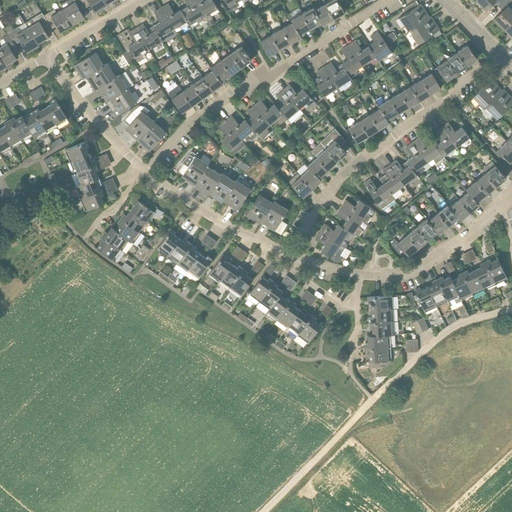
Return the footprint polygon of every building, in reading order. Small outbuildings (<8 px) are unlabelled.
[(63,9),(72,25),(84,18),(78,8),(84,5),(80,0),(69,0),(67,2),(67,1),(60,5),(63,9)] [(107,5),(107,4),(104,0),(80,0),(84,5),(89,2),(95,12),(107,5)] [(201,25),(207,22),(193,0),(184,0),(188,6),(181,10),(188,21),(192,29),(194,28),(192,24),(198,21),(200,25),(201,25)] [(208,14),(218,9),(212,0),(207,0),(205,1),(203,0),(193,0),(207,22),(211,20),(208,14)] [(333,18),(345,12),(337,0),(331,0),(325,4),(333,18)] [(406,11),(420,3),(417,0),(416,0),(404,8),(406,11)] [(494,2),(499,6),(504,0),(475,0),(486,10),(494,2)] [(505,29),(511,21),(511,10),(509,7),(511,4),(511,0),(504,0),(499,6),(503,10),(494,19),(504,29),(505,29)] [(174,29),(188,21),(181,10),(175,14),(169,4),(162,8),(174,29)] [(323,24),(333,18),(325,4),(315,10),(323,24)] [(410,31),(427,18),(422,11),(424,10),(420,4),(399,18),(408,32),(410,31)] [(323,24),(315,10),(313,7),(302,13),(310,28),(321,22),(322,25),(323,24)] [(176,31),(174,29),(162,8),(154,13),(160,23),(153,27),(156,31),(163,42),(167,42),(169,41),(171,40),(173,39),(175,37),(176,36),(176,35),(176,34),(176,33),(176,31)] [(25,24),(37,44),(49,37),(43,28),(49,24),(44,16),(42,13),(27,23),(21,13),(23,10),(21,9),(19,13),(25,23),(25,24)] [(73,25),(72,25),(63,9),(57,13),(55,9),(44,16),(49,24),(49,25),(54,22),(60,32),(73,25)] [(300,34),(310,28),(302,13),(291,20),(292,22),(300,37),(302,36),(300,34)] [(410,31),(418,44),(438,31),(433,23),(434,22),(430,16),(427,18),(410,31)] [(290,43),(300,37),(292,22),(282,28),(290,43)] [(38,45),(37,44),(25,24),(14,30),(11,24),(4,28),(8,35),(14,45),(20,42),(26,52),(38,45)] [(163,42),(156,31),(150,34),(144,24),(136,29),(149,50),(163,42)] [(279,49),(290,43),(282,28),(271,34),(279,49)] [(143,53),(149,50),(136,29),(129,33),(135,43),(130,46),(128,43),(123,46),(127,53),(131,51),(137,63),(146,57),(143,53)] [(182,35),(188,47),(195,43),(189,32),(182,35)] [(378,61),(392,52),(378,32),(371,36),(375,42),(369,46),(375,57),(378,61)] [(268,55),(279,49),(271,34),(260,41),(268,55)] [(0,47),(0,61),(4,68),(5,67),(4,66),(16,59),(12,53),(17,50),(14,45),(8,35),(3,38),(6,44),(0,47)] [(362,66),(375,57),(369,46),(362,51),(356,41),(349,45),(362,66)] [(357,69),(362,66),(349,45),(341,50),(348,60),(341,64),(344,68),(351,78),(359,73),(357,69)] [(457,52),(467,66),(477,58),(467,45),(457,52)] [(231,53),(241,67),(251,59),(242,46),(231,53)] [(243,48),(251,59),(254,58),(246,46),(243,48)] [(83,80),(88,77),(104,66),(95,52),(76,65),(74,67),(76,65),(81,73),(79,74),(83,80)] [(457,73),(467,66),(457,52),(447,59),(457,73)] [(231,74),(241,67),(231,53),(221,60),(231,74)] [(156,62),(160,68),(173,60),(171,56),(164,60),(163,58),(156,62)] [(446,81),(457,73),(447,59),(440,64),(437,61),(431,65),(436,72),(439,70),(446,81)] [(177,60),(168,66),(172,73),(181,67),(177,60)] [(221,81),(231,74),(221,60),(211,67),(221,81)] [(352,78),(351,78),(344,68),(338,72),(331,62),(324,67),(338,87),(352,78)] [(95,91),(100,88),(116,77),(108,63),(104,66),(88,77),(93,84),(91,85),(95,91)] [(223,83),(221,81),(211,67),(210,68),(212,70),(203,77),(212,91),(223,83)] [(341,91),(338,87),(324,67),(317,72),(324,81),(317,86),(324,96),(332,91),(335,95),(341,91)] [(140,74),(143,79),(150,75),(147,70),(140,74)] [(421,79),(430,94),(440,87),(432,73),(421,79)] [(107,102),(109,101),(128,89),(119,75),(116,77),(100,88),(105,95),(103,97),(107,102)] [(202,98),(212,91),(203,77),(192,84),(202,98)] [(419,100),(430,94),(421,79),(410,86),(419,100)] [(485,109),(486,108),(500,93),(494,86),(496,85),(491,79),(473,97),(485,109)] [(192,105),(202,98),(192,84),(182,91),(192,105)] [(311,99),(311,98),(303,88),(297,94),(290,85),(284,90),(299,108),(303,105),(308,110),(315,103),(311,99)] [(42,86),(30,92),(35,100),(46,94),(42,86)] [(408,107),(419,100),(410,86),(399,93),(408,107)] [(128,89),(109,101),(114,109),(112,110),(116,116),(137,102),(128,89)] [(287,119),(299,108),(284,90),(277,96),(285,105),(279,109),(286,119),(287,119)] [(486,108),(497,119),(511,104),(511,102),(507,96),(508,95),(503,90),(500,93),(486,108)] [(181,112),(192,105),(182,91),(172,99),(181,112)] [(16,93),(6,98),(11,107),(21,101),(16,93)] [(398,113),(408,107),(399,93),(389,99),(398,113)] [(57,126),(68,119),(55,98),(50,101),(52,103),(45,107),(57,126)] [(388,120),(398,113),(389,99),(379,105),(388,120)] [(280,124),(286,119),(279,109),(274,104),(269,109),(261,100),(254,106),(271,124),(280,124)] [(389,122),(388,120),(379,105),(378,106),(379,108),(369,114),(378,129),(389,122)] [(137,141),(139,139),(154,122),(146,115),(149,111),(145,107),(140,106),(133,111),(124,121),(129,125),(125,130),(127,129),(133,135),(132,136),(137,141)] [(245,120),(253,130),(264,142),(266,141),(264,139),(271,133),(266,128),(271,124),(254,106),(248,111),(251,115),(245,120)] [(46,132),(57,126),(45,107),(40,111),(38,108),(33,111),(46,132)] [(49,137),(46,132),(33,111),(29,114),(30,116),(25,120),(22,116),(21,116),(32,135),(35,139),(45,139),(49,137)] [(367,135),(378,129),(369,114),(361,119),(359,116),(357,118),(359,121),(367,135)] [(22,142),(32,135),(21,116),(16,120),(14,117),(9,120),(22,142)] [(243,139),(253,130),(245,120),(240,125),(232,116),(226,121),(243,139)] [(0,130),(11,148),(22,142),(9,120),(5,123),(6,125),(0,129),(0,130)] [(230,151),(243,139),(226,121),(219,127),(227,136),(221,141),(230,151)] [(356,142),(367,135),(359,121),(348,128),(356,142)] [(154,122),(139,139),(145,145),(144,147),(149,151),(166,133),(154,122)] [(471,140),(469,138),(462,127),(455,132),(448,122),(442,127),(457,147),(461,144),(463,146),(465,147),(471,143),(471,140)] [(443,156),(457,147),(442,127),(435,132),(442,142),(436,146),(440,152),(443,156)] [(73,138),(78,136),(73,128),(69,131),(73,138)] [(346,152),(340,146),(345,141),(334,129),(319,143),(337,161),(346,152)] [(0,153),(0,154),(11,148),(0,130),(0,153)] [(443,156),(440,152),(436,146),(433,142),(427,147),(420,137),(413,142),(427,162),(432,159),(435,163),(443,156)] [(53,143),(55,148),(63,143),(60,139),(53,143)] [(509,162),(511,159),(511,147),(506,141),(497,150),(509,162)] [(70,163),(89,155),(86,148),(89,147),(86,142),(65,151),(70,163)] [(414,171),(427,162),(413,142),(406,147),(413,157),(406,161),(409,165),(414,171)] [(328,169),(337,161),(319,143),(311,150),(317,157),(328,169)] [(31,157),(33,161),(41,156),(39,152),(31,157)] [(103,167),(112,164),(108,153),(99,156),(103,167)] [(75,175),(96,165),(94,160),(91,161),(89,155),(70,163),(75,175)] [(44,161),(46,165),(54,160),(52,156),(44,161)] [(190,182),(195,186),(208,166),(209,165),(195,156),(182,177),(183,176),(191,180),(190,182)] [(26,165),(33,161),(31,157),(23,161),(26,165)] [(319,177),(328,169),(317,157),(307,165),(309,168),(319,177)] [(390,165),(404,185),(417,175),(414,171),(409,165),(403,170),(396,160),(390,165)] [(79,185),(94,180),(99,178),(96,171),(98,170),(96,165),(75,175),(79,185)] [(399,188),(404,185),(390,165),(383,170),(390,180),(384,184),(395,200),(403,194),(399,188)] [(486,173),(496,186),(506,178),(495,165),(486,173)] [(208,196),(210,193),(221,174),(208,166),(195,186),(194,187),(194,188),(196,186),(203,191),(202,193),(208,196)] [(300,176),(312,188),(321,179),(319,177),(309,168),(300,176)] [(222,203),(225,200),(236,182),(222,173),(221,174),(210,193),(218,198),(216,200),(222,203)] [(312,188),(300,176),(298,173),(288,182),(291,184),(303,197),(312,188)] [(487,194),(496,186),(486,173),(476,181),(487,194)] [(105,181),(109,193),(118,189),(114,177),(105,181)] [(382,209),(395,200),(384,184),(377,188),(371,179),(363,184),(378,204),(378,203),(382,209)] [(80,199),(102,190),(99,185),(97,186),(94,180),(79,185),(75,187),(76,189),(76,196),(79,196),(80,199)] [(236,182),(225,200),(232,205),(231,207),(237,211),(251,189),(237,180),(236,182)] [(477,202),(487,194),(476,181),(466,189),(468,192),(477,202)] [(56,192),(60,190),(57,182),(52,183),(56,192)] [(80,199),(85,211),(104,203),(101,197),(104,195),(102,190),(80,199)] [(458,199),(469,212),(479,204),(477,202),(468,192),(458,199)] [(260,224),(262,221),(273,202),(259,194),(247,214),(255,219),(254,221),(260,224)] [(148,223),(155,213),(135,198),(132,203),(134,205),(130,210),(148,223)] [(459,221),(469,212),(458,199),(449,207),(457,218),(459,221)] [(341,207),(362,221),(367,224),(372,217),(367,214),(371,207),(359,200),(355,206),(345,200),(341,207)] [(273,202),(262,221),(270,226),(269,228),(275,231),(288,210),(273,201),(273,202)] [(448,226),(457,218),(449,207),(447,205),(437,213),(448,226)] [(342,227),(354,237),(355,235),(358,237),(363,230),(358,227),(362,221),(341,207),(336,214),(346,221),(342,227)] [(140,233),(148,223),(130,210),(126,216),(124,214),(120,219),(140,233)] [(438,234),(448,226),(437,213),(428,221),(436,232),(438,234)] [(133,244),(140,233),(120,219),(117,223),(119,225),(116,230),(129,241),(133,244)] [(427,240),(436,232),(428,221),(426,219),(416,227),(427,240)] [(161,228),(165,231),(170,223),(166,221),(161,228)] [(352,241),(354,237),(342,227),(338,224),(334,231),(324,224),(319,231),(345,248),(347,245),(347,242),(352,241)] [(122,251),(129,241),(116,230),(112,227),(107,233),(105,232),(101,237),(122,251)] [(417,248),(427,240),(416,227),(407,235),(417,248)] [(156,250),(166,257),(179,239),(174,235),(175,233),(171,230),(156,250)] [(341,256),(341,255),(345,248),(319,231),(315,239),(325,245),(320,251),(331,258),(332,258),(334,259),(335,261),(336,262),(338,262),(339,262),(340,261),(341,261),(341,260),(342,259),(342,258),(342,257),(341,256)] [(209,233),(203,240),(210,248),(217,241),(209,233)] [(151,241),(155,244),(160,237),(156,234),(151,241)] [(408,256),(417,248),(407,235),(398,242),(394,238),(389,243),(399,255),(404,251),(408,256)] [(114,262),(122,251),(101,237),(98,241),(101,243),(96,248),(114,262)] [(166,257),(176,265),(191,244),(187,241),(185,244),(179,239),(166,257)] [(176,265),(187,272),(200,254),(194,250),(196,248),(191,244),(176,265)] [(148,255),(151,251),(143,245),(140,249),(144,252),(148,255)] [(135,256),(139,259),(144,252),(140,249),(135,256)] [(187,272),(197,280),(212,260),(207,256),(205,258),(200,254),(187,272)] [(208,274),(218,282),(231,264),(226,260),(227,258),(223,254),(208,274)] [(495,284),(507,279),(497,259),(491,262),(489,260),(485,262),(495,284)] [(484,290),(495,284),(485,262),(479,265),(481,267),(474,270),(484,290)] [(129,273),(132,269),(125,263),(122,267),(129,273)] [(266,271),(273,276),(279,268),(272,263),(266,271)] [(218,282),(229,289),(243,269),(239,266),(237,268),(231,264),(218,282)] [(229,289),(239,297),(252,279),(246,275),(248,273),(243,269),(229,289)] [(472,296),(484,290),(474,270),(468,273),(467,271),(462,273),(472,296)] [(165,281),(168,278),(160,272),(157,276),(165,281)] [(461,301),(472,296),(462,273),(457,276),(458,278),(452,280),(453,283),(452,284),(461,301)] [(248,294),(259,302),(274,282),(269,278),(268,281),(262,276),(248,294)] [(453,283),(452,280),(450,276),(443,279),(442,277),(436,279),(447,302),(451,310),(462,304),(461,301),(452,284),(453,283)] [(172,287),(175,283),(168,278),(165,281),(172,287)] [(436,308),(447,302),(436,279),(431,281),(433,284),(426,287),(436,308)] [(269,309),(280,296),(283,292),(276,287),(278,285),(274,282),(259,302),(269,309)] [(181,293),(185,296),(191,289),(187,286),(181,293)] [(424,313),(436,308),(426,287),(420,290),(419,287),(413,290),(424,313)] [(307,290),(302,298),(312,304),(317,296),(307,290)] [(215,302),(218,298),(211,292),(208,296),(215,302)] [(411,308),(418,308),(411,293),(405,296),(411,308)] [(266,313),(276,321),(291,301),(287,297),(285,300),(280,296),(269,309),(266,313)] [(371,310),(393,309),(392,296),(367,298),(368,304),(370,303),(371,310)] [(276,321),(287,328),(300,310),(294,306),(296,304),(291,301),(276,321)] [(483,310),(492,306),(490,301),(481,305),(483,310)] [(229,311),(232,307),(224,302),(222,306),(229,311)] [(463,306),(457,308),(461,316),(467,314),(466,313),(463,306)] [(369,323),(393,322),(393,309),(371,310),(371,317),(368,318),(369,323)] [(287,328),(297,335),(311,315),(307,312),(305,314),(300,310),(287,328)] [(244,322),(247,318),(240,313),(237,317),(244,322)] [(297,335),(307,343),(320,325),(314,321),(316,319),(311,315),(297,335)] [(251,327),(254,323),(247,318),(244,322),(251,327)] [(423,331),(428,329),(423,318),(418,320),(423,331)] [(417,334),(423,331),(418,320),(411,323),(417,334)] [(372,336),(389,335),(394,335),(393,322),(369,323),(369,329),(372,329),(372,336)] [(265,337),(268,333),(260,328),(257,332),(265,337)] [(272,342),(275,338),(268,333),(265,337),(272,342)] [(365,349),(390,347),(389,335),(372,336),(367,336),(368,343),(365,343),(365,349)] [(282,350),(285,346),(278,340),(275,344),(282,350)] [(378,368),(377,361),(391,360),(390,347),(365,349),(366,354),(368,354),(369,361),(368,362),(368,368),(378,368)]
